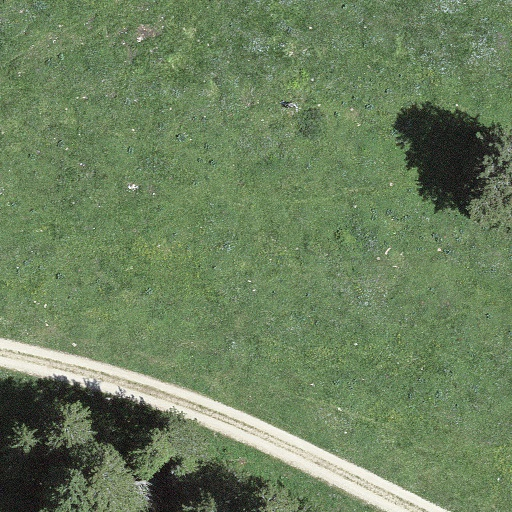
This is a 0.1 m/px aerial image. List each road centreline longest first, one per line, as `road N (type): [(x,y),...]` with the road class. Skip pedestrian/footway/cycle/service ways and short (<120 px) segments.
road 1 (track): [(0,354),(266,427),(434,511)]
road 2 (track): [(0,87),(143,0)]
